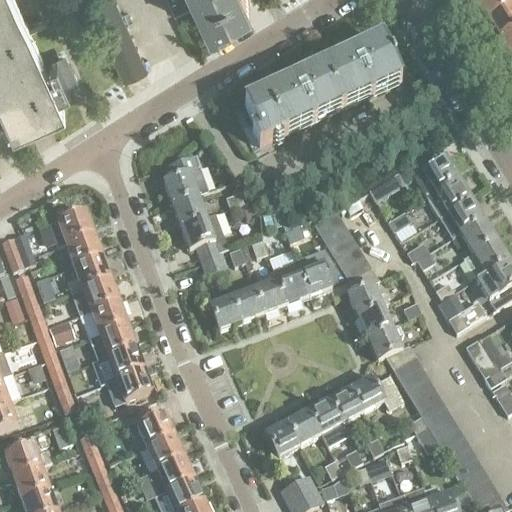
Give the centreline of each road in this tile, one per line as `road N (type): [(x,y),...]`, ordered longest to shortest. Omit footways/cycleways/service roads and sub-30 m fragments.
road 1 (residential): [(252,511),(185,363),(100,137)]
road 2 (residential): [(100,137),(311,0)]
road 3 (residential): [(511,165),(402,0)]
